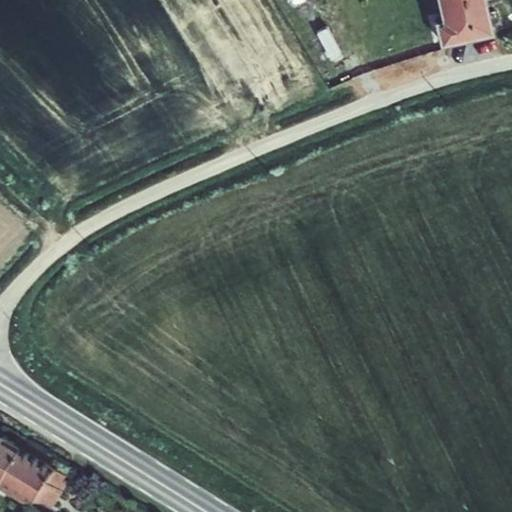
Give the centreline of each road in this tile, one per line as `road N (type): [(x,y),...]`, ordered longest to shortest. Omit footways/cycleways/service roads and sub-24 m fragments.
road 1 (unclassified): [(511,62),(384,98),(114,211),(52,251),(0,313)]
road 2 (secondary): [(0,383),(206,511)]
